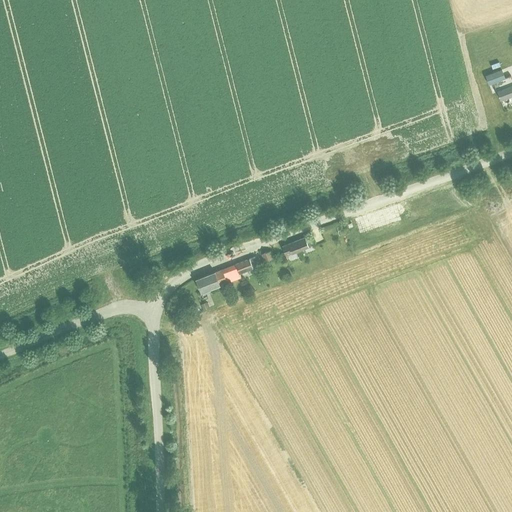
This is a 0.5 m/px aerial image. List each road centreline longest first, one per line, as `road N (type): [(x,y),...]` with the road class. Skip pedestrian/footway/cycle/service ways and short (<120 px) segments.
road 1 (unclassified): [(155,312),(170,286),(206,264),(511,152)]
road 2 (unclassified): [(160,511),(155,312)]
road 3 (unclassified): [(155,312),(116,307),(0,356)]
